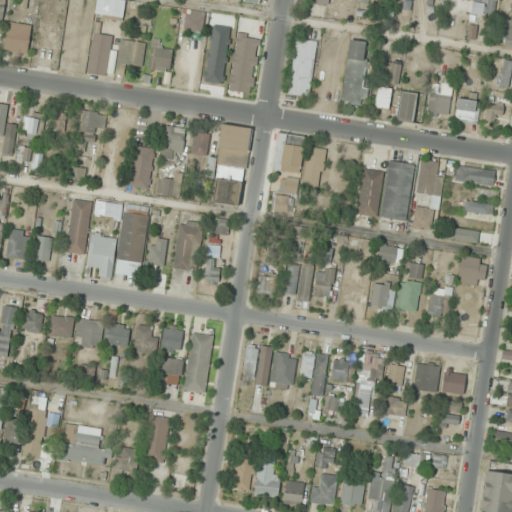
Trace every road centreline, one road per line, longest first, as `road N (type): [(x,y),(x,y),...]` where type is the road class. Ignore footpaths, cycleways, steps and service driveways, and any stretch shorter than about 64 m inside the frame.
road 1 (residential): [(288,0),(208,511)]
road 2 (residential): [(511,153),(0,77)]
road 3 (residential): [(493,353),(0,277)]
road 4 (residential): [(511,227),(468,511)]
road 5 (residential): [(215,511),(0,479)]
